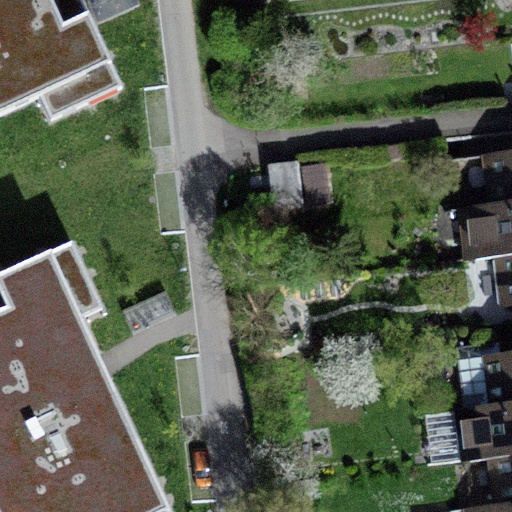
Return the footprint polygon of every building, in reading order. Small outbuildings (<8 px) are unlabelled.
[(8,0),(0,4),(0,120),(110,71),(77,0),(8,0)] [(511,151),(492,154),(497,206),(469,209),(474,259),(501,256),(507,307),(511,306),(511,151)] [(296,163),(267,167),(273,212),(302,209),(296,163)] [(163,511),(99,372),(46,256),(0,276),(0,511),(163,511)] [(499,454),(505,504),(474,508),(474,511),(511,511),(511,352),(501,354),(500,343),(456,348),(463,410),(468,458),(499,454)]
